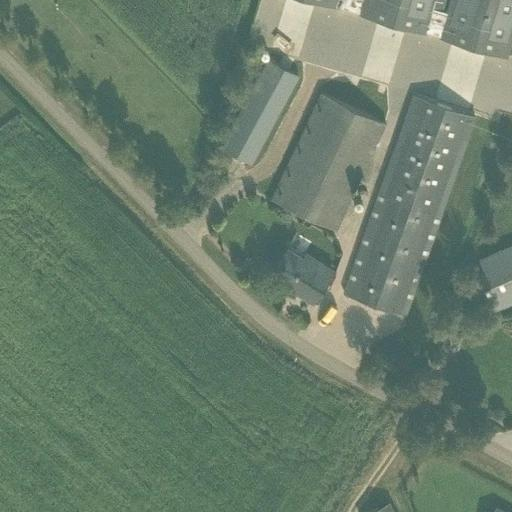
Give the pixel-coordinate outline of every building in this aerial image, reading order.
[(335,5),(358,12),(361,0),(312,0),(335,7),(335,5)] [(361,0),(358,12),(358,13),(425,33),(425,32),(439,36),(446,11),(432,7),(434,0),(361,0)] [(511,0),(448,0),(446,11),(439,36),(439,37),(505,56),(511,32),(511,0)] [(293,84),(297,76),(268,61),(264,68),(230,130),(220,148),(250,164),(259,146),(293,84)] [(334,229),(343,211),(386,121),(322,91),(271,199),(334,229)] [(475,114),(462,109),(420,95),(412,93),(380,188),(350,275),(344,293),(404,314),(411,296),(440,211),(475,114)] [(485,271),(474,276),(489,311),(511,301),(511,246),(481,260),(485,271)] [(289,287),(312,301),(331,269),(304,253),(302,257),(286,247),(270,273),(290,285),(289,287)] [(393,511),(388,501),(366,511),(393,511)]
